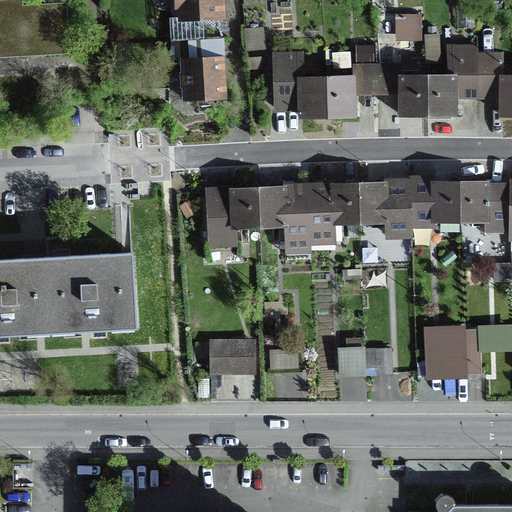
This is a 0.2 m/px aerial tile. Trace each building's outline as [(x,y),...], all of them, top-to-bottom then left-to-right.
[(171,21),(172,41),(180,41),(220,39),(220,32),(218,32),(217,19),(219,19),(217,0),(175,0),(176,2),(178,7),(179,20),(171,21)] [(453,0),(456,30),(474,29),(471,0),(453,0)] [(0,58),(67,55),(64,6),(21,8),(20,2),(0,3),(0,58)] [(399,39),(420,38),(419,22),(398,22),(399,39)] [(220,45),(220,39),(180,41),(182,74),(181,74),(180,79),(180,84),(182,88),(183,100),(184,101),(196,100),(196,112),(212,111),(211,99),(223,99),(221,59),(214,59),(213,46),(220,45)] [(511,77),(501,77),(501,79),(489,79),(489,66),(476,66),(475,48),(456,49),(457,66),(451,66),(451,77),(426,77),(400,77),(400,80),(394,80),(394,66),(375,66),(357,67),(357,80),(351,80),(351,78),(325,79),(301,79),(300,56),(273,57),(274,73),(275,110),(300,109),(300,119),(326,118),(353,118),(352,94),(361,94),(376,93),(392,93),(400,93),(400,117),(426,117),(453,117),(453,93),(461,93),(477,93),(493,93),(501,93),(500,117),(511,117),(511,77)] [(431,185),(432,185),(432,178),(429,178),(409,177),(409,181),(412,181),(411,231),(413,231),(436,231),(436,226),(430,226),(431,185)] [(412,181),(409,181),(388,180),(386,180),(385,186),(389,186),(388,229),(385,229),(385,242),(413,242),(413,231),(411,231),(412,181)] [(509,235),(510,184),(490,184),(490,186),(490,227),(485,227),(485,234),(509,235)] [(330,229),(330,186),(329,186),(285,185),(285,191),(288,191),(288,233),(285,233),(284,256),(312,256),(312,248),(337,248),(337,229),(330,229)] [(490,227),(490,186),(488,186),(432,185),(431,185),(430,226),(436,226),(440,227),(440,238),(460,238),(461,227),(485,227),(490,227)] [(389,186),(385,186),(330,186),(330,229),(337,229),(385,229),(388,229),(389,186)] [(230,232),(230,190),(228,190),(225,190),(225,189),(207,189),(206,249),(238,250),(238,232),(230,232)] [(288,191),(285,191),(230,190),(230,232),(238,232),(285,233),(288,233),(288,191)] [(180,207),(187,219),(197,214),(190,201),(180,207)] [(0,258),(0,336),(138,329),(133,251),(62,255),(25,257),(0,258)] [(494,265),(495,283),(511,283),(511,265),(494,265)] [(468,381),(468,375),(466,330),(466,328),(424,329),(426,383),(468,381)] [(468,375),(482,375),(481,355),(492,355),(491,330),(466,330),(468,375)] [(209,377),(256,377),(256,340),(209,340),(209,377)] [(376,376),(393,375),(392,348),(365,349),(366,370),(368,370),(368,372),(376,372),(376,376)] [(338,380),(366,379),(366,370),(365,349),(338,349),(338,380)] [(270,371),(299,370),(298,350),(269,351),(270,371)]
